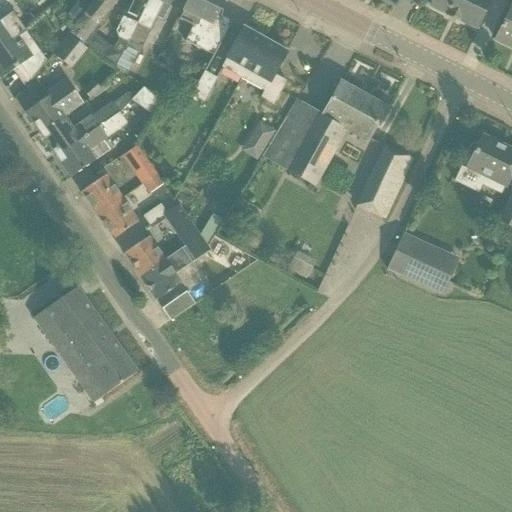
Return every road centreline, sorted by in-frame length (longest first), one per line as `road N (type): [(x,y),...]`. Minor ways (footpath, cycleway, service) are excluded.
road 1 (unclassified): [(204,414),(227,401),(367,264),(460,78)]
road 2 (residential): [(204,414),(0,120)]
road 3 (secondary): [(460,78),(304,0)]
